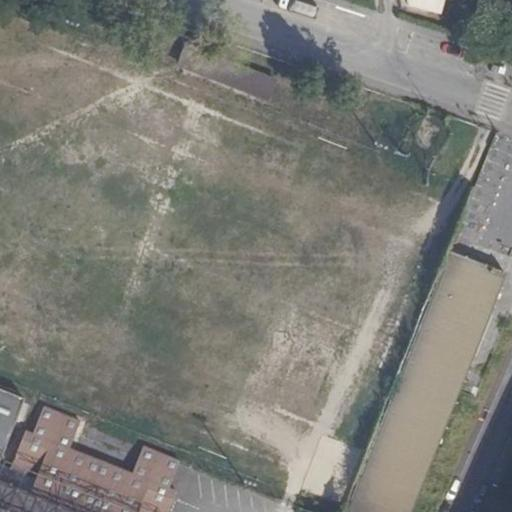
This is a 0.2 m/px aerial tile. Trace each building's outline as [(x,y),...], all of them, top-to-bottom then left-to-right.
[(409,0),(412,11),(420,13),(434,16),(446,18),(449,0),(409,0)] [(277,81),(185,44),(174,67),(267,104),(277,81)] [(345,511),(364,511),(466,261),(450,255),(345,511)] [(364,511),(410,511),(504,276),(466,261),(364,511)] [(0,511),(164,511),(171,496),(164,494),(174,467),(137,452),(121,491),(60,468),(75,428),(39,413),(28,439),(19,435),(3,476),(0,474),(0,454),(19,406),(0,398),(0,511)]
